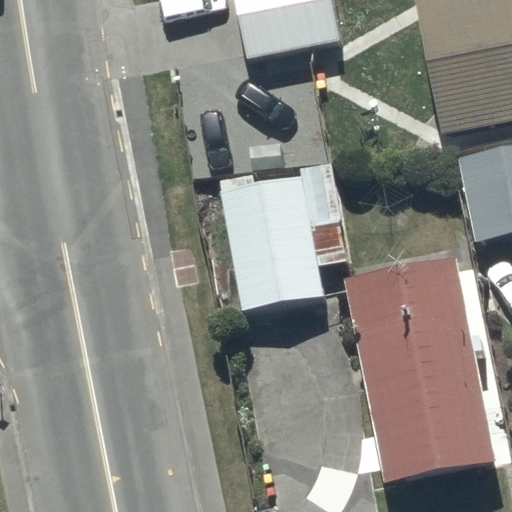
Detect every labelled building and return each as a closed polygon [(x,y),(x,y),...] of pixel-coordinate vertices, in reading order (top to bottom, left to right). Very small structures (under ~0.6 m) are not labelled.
[(236,0),(248,69),(343,52),(333,0),(236,0)] [(511,0),(463,0),(417,9),(445,144),(511,131),(511,0)] [(511,156),(461,167),(480,252),(511,245),(511,156)] [(220,188),(245,321),(327,306),(321,276),(353,270),(335,171),(302,177),(303,185),(258,194),(255,181),(220,188)] [(346,290),(388,495),(501,473),(459,267),(346,290)]
